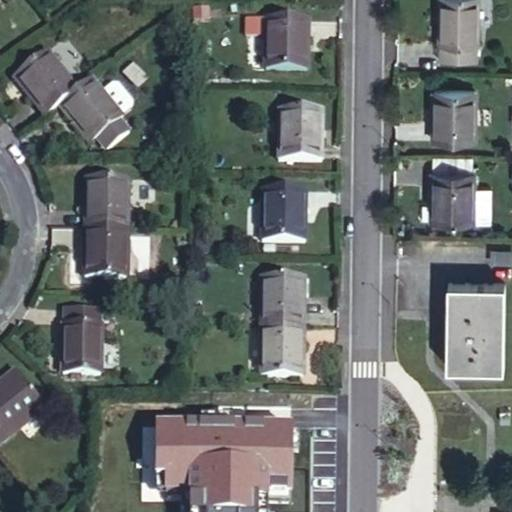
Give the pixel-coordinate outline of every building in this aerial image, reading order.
[(431,62),(474,62),(477,1),(434,0),(431,62)] [(265,73),(309,75),(311,22),(267,21),(265,73)] [(23,84),(54,120),(69,107),(86,94),(55,57),(23,84)] [(86,94),(69,107),(102,147),(136,120),(102,80),(86,94)] [(434,89),(432,137),(477,137),(478,89),(434,89)] [(322,114),(283,113),(281,159),(321,161),(322,114)] [(434,175),(432,225),(474,227),(475,175),(434,175)] [(93,180),(91,226),(132,227),(134,181),(93,180)] [(266,238),(306,240),(308,193),(269,193),(266,238)] [(91,226),(88,275),(130,276),(132,227),(91,226)] [(267,275),(265,322),(305,323),(307,276),(267,275)] [(447,361),(505,361),(507,285),(449,284),(447,361)] [(70,369),(106,370),(109,305),(73,305),(70,369)] [(265,322),(263,373),(302,374),(305,323),(265,322)] [(0,385),(0,444),(44,412),(15,374),(0,385)] [(274,418),(217,417),(215,459),(255,459),(255,467),(273,466),(274,418)]
